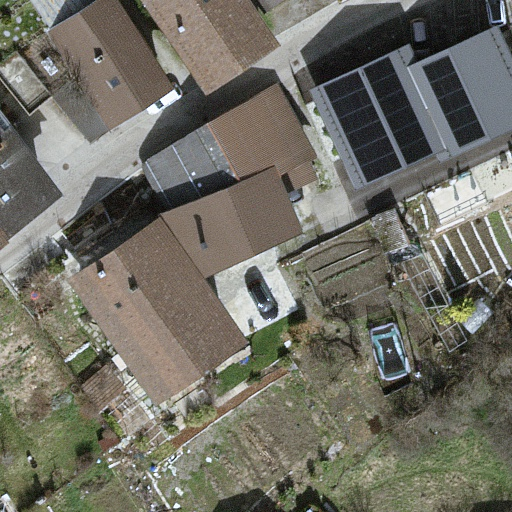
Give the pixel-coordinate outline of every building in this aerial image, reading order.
[(235,0),(131,0),(187,85),(257,29),(235,0)] [(252,0),(268,17),(293,0),(252,0)] [(113,10),(52,40),(114,139),(173,94),(113,10)] [(308,90),(355,187),(437,148),(442,159),(511,125),(511,45),(499,20),(419,58),(411,41),(308,90)] [(274,96),(148,171),(175,224),(268,182),(282,211),(321,187),(274,96)] [(0,226),(45,193),(0,134),(0,226)] [(175,224),(165,228),(205,293),(298,245),(282,211),(268,182),(175,224)] [(165,228),(66,291),(154,413),(241,351),(205,293),(165,228)]
